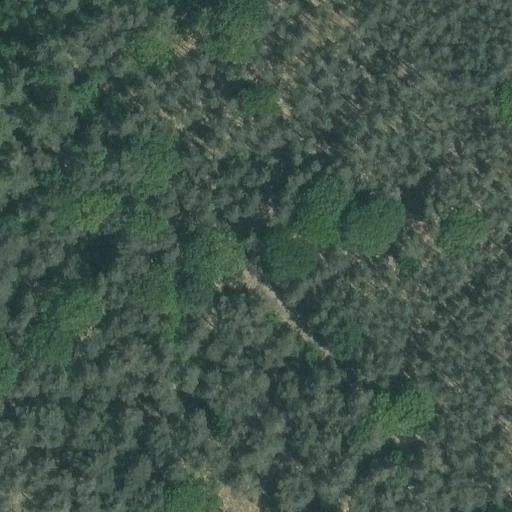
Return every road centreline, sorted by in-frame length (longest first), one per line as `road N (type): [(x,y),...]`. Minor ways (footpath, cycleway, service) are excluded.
road 1 (track): [(0,27),(511,505)]
road 2 (track): [(189,0),(0,197)]
